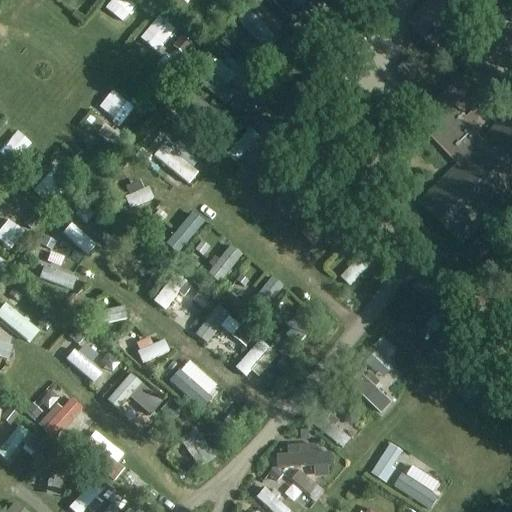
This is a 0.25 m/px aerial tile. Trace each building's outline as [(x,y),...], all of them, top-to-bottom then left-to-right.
[(78,19),(88,7),(78,0),(73,0),(66,10),(78,19)] [(132,0),(100,0),(96,8),(120,22),(133,0),(132,0)] [(261,0),(249,0),(245,4),(253,11),(263,1),(261,0)] [(289,0),(288,5),(305,10),(307,0),(289,0)] [(436,55),(494,0),(493,0),(435,0),(408,26),(436,55)] [(205,26),(215,12),(206,5),(196,19),(205,26)] [(92,29),(102,18),(91,9),(81,20),(92,29)] [(151,15),(144,33),(165,41),(172,23),(151,15)] [(234,27),(221,41),(230,50),(243,36),(234,27)] [(182,37),(173,48),(182,56),(191,46),(182,37)] [(141,59),(127,69),(142,92),(157,82),(141,59)] [(400,72),(412,87),(426,75),(414,61),(400,72)] [(215,82),(218,77),(197,65),(190,79),(224,99),(229,90),(215,82)] [(192,87),(185,82),(178,93),(184,97),(192,87)] [(417,123),(459,166),(421,204),(461,246),(511,195),(511,133),(502,124),(485,141),(453,108),(467,94),(457,84),(417,123)] [(114,96),(100,114),(116,126),(130,109),(114,96)] [(176,114),(202,131),(209,119),(183,103),(176,114)] [(232,161),(262,133),(253,123),(223,151),(232,161)] [(80,130),(70,142),(87,157),(98,145),(80,130)] [(0,167),(11,147),(0,140),(0,167)] [(132,194),(145,177),(123,160),(109,177),(132,194)] [(39,203),(51,188),(41,179),(28,194),(39,203)] [(24,225),(31,232),(43,219),(36,212),(24,225)] [(152,228),(157,236),(180,221),(175,213),(152,228)] [(83,224),(69,229),(77,256),(91,252),(83,224)] [(0,248),(6,251),(16,230),(5,225),(0,236),(0,248)] [(56,244),(44,237),(40,245),(51,252),(56,244)] [(209,249),(201,243),(194,251),(202,257),(209,249)] [(110,264),(115,276),(139,268),(135,256),(110,264)] [(65,292),(70,281),(44,269),(39,280),(65,292)] [(172,272),(148,302),(158,310),(182,280),(172,272)] [(201,289),(191,302),(201,310),(211,298),(201,289)] [(5,305),(0,307),(0,320),(12,340),(23,333),(5,305)] [(73,308),(74,317),(83,316),(81,307),(73,308)] [(87,328),(113,322),(109,308),(83,314),(87,328)] [(214,313),(187,323),(191,333),(218,323),(214,313)] [(277,325),(275,317),(264,319),(266,327),(277,325)] [(76,331),(70,338),(79,345),(84,338),(76,331)] [(119,343),(139,364),(157,348),(148,338),(140,345),(128,334),(119,343)] [(242,339),(223,359),(237,372),(256,353),(242,339)] [(66,350),(58,359),(85,386),(93,377),(66,350)] [(388,358),(376,370),(388,383),(400,371),(388,358)] [(377,409),(392,395),(367,368),(352,381),(377,409)] [(18,375),(4,388),(0,384),(0,400),(2,403),(24,382),(18,375)] [(31,376),(4,403),(13,413),(41,387),(31,376)] [(194,376),(174,397),(182,405),(202,385),(194,376)] [(49,404),(29,426),(46,441),(74,411),(62,400),(54,409),(49,404)] [(168,403),(160,413),(167,419),(175,410),(168,403)] [(7,409),(2,415),(9,422),(15,416),(7,409)] [(325,417),(317,427),(340,447),(349,438),(325,417)] [(91,465),(109,436),(94,427),(85,442),(65,430),(56,444),(91,465)] [(0,437),(0,455),(10,458),(14,441),(0,437)] [(330,451),(314,452),(313,447),(272,449),(273,472),(330,469),(330,451)] [(111,461),(103,470),(124,489),(132,480),(111,461)] [(427,501),(433,490),(419,483),(425,472),(406,462),(394,485),(427,501)] [(276,490),(287,498),(295,487),(283,479),(276,490)] [(75,511),(100,511),(107,505),(83,484),(66,504),(75,511)] [(258,487),(250,499),(268,511),(288,511),(290,510),(258,487)] [(498,511),(511,511),(511,506),(505,502),(498,511)]
